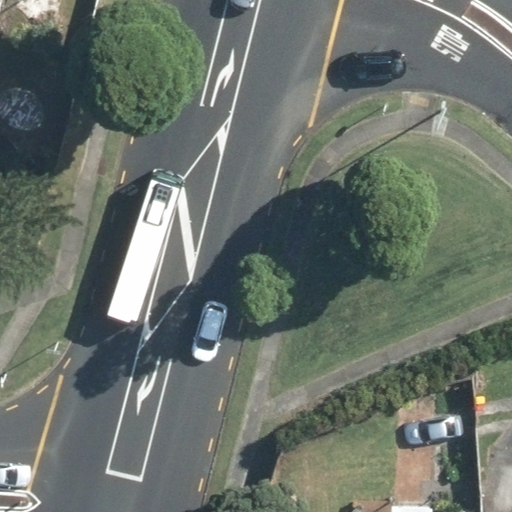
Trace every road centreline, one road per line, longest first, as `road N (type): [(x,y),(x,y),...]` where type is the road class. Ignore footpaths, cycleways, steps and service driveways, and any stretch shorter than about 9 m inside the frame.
road 1 (secondary): [(140,457),(249,19)]
road 2 (residential): [(511,82),(496,81),(444,45),(249,19)]
road 3 (tertiary): [(0,452),(140,457)]
